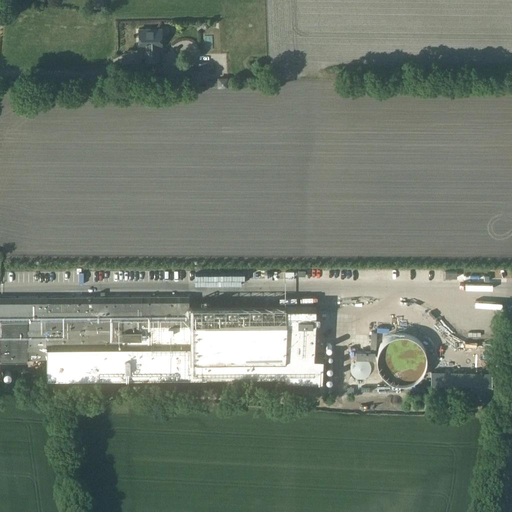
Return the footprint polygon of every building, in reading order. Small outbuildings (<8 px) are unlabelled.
[(159,29),(139,29),(139,46),(146,46),(146,50),(145,50),(145,60),(158,60),(158,46),(161,46),(161,34),(159,34),(159,29)] [(200,63),(200,69),(172,70),(172,81),(191,81),(191,79),(202,79),(202,76),(208,76),(208,63),(200,63)] [(190,295),(0,295),(0,358),(190,358),(190,295)] [(287,326),(285,354),(295,355),(295,344),(315,345),(316,328),(287,326)] [(365,359),(364,359),(363,359),(361,359),(360,359),(359,359),(358,359),(356,359),(355,360),(354,361),(353,362),(352,363),(352,364),(351,365),(351,366),(350,367),(350,369),(350,370),(350,371),(351,372),(351,374),(352,375),(353,376),(354,377),(355,377),(356,378),(357,379),(358,379),(359,379),(361,379),(362,379),(363,379),(364,379),(366,378),(367,377),(368,376),(369,376),(369,374),(370,373),(370,372),(371,371),(371,370),(371,368),(371,367),(370,366),(370,365),(369,363),(369,362),(368,361),(367,361),(366,360),(365,359)] [(265,375),(265,387),(276,388),(277,362),(269,361),(269,376),(265,375)] [(482,373),(481,394),(491,394),(492,373),(482,373)]
